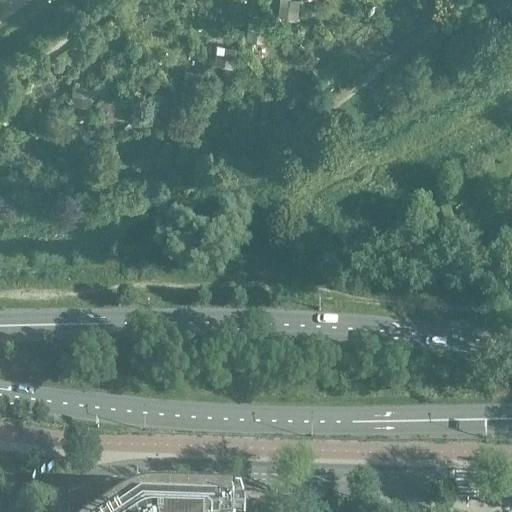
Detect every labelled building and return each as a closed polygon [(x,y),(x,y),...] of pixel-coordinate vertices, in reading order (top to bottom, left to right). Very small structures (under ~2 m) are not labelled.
[(298,20),(300,1),(300,0),(297,0),(279,0),(278,18),(288,18),(288,19),(298,20)] [(511,13),(511,4),(508,0),(493,0),(490,2),(504,20),(511,13)] [(265,44),(268,24),(257,23),(257,22),(248,21),(245,41),(265,44)] [(233,68),(236,49),(226,47),(216,45),(213,65),(233,68)] [(127,75),(119,64),(110,71),(119,81),(127,75)] [(201,92),(204,72),(184,70),(182,90),(201,92)] [(90,108),(92,88),(92,87),(82,87),(82,86),(72,85),(70,105),(90,108)] [(169,117),(172,97),(163,96),(163,94),(153,93),(150,114),(169,117)] [(20,161),(22,141),(12,140),(12,139),(3,138),(1,158),(11,159),(10,161),(20,161)] [(147,509),(149,508),(148,495),(138,497),(131,499),(123,502),(119,504),(123,511),(132,511),(136,511),(140,510),(144,509),(147,509)]
